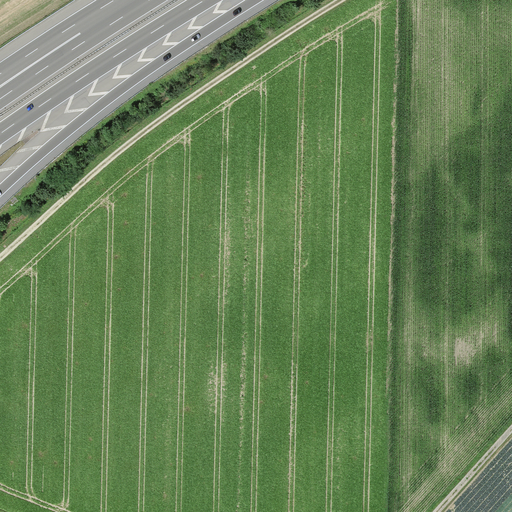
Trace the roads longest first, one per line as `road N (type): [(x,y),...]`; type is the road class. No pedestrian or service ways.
road 1 (track): [(0,258),(130,141),(340,0)]
road 2 (motorway): [(0,191),(103,102),(253,0)]
road 3 (motorway): [(0,133),(204,0)]
